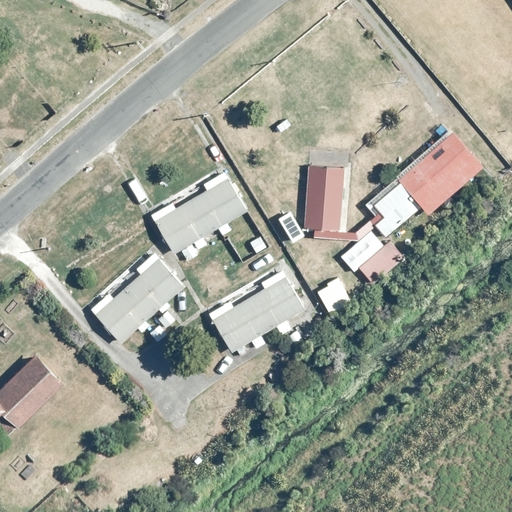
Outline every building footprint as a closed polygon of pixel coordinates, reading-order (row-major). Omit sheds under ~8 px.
[(480,166),(448,132),(398,180),(400,182),(373,205),(382,216),(374,224),(375,226),(385,236),(421,207),(427,214),(480,166)] [(325,166),(306,165),(301,227),(338,230),(343,167),(333,167),(325,166)] [(248,215),(225,171),(199,184),(204,193),(177,207),(174,202),(150,214),(176,265),(191,257),(186,248),(191,246),(195,254),(209,246),(205,238),(215,233),(220,241),(234,234),(229,224),(248,215)] [(385,236),(375,226),(329,263),(353,293),(369,281),(372,284),(404,257),(385,236)] [(187,290),(155,250),(132,268),(139,277),(113,297),(109,292),(86,309),(114,344),(132,330),(139,339),(155,327),(149,319),(157,312),(163,319),(173,310),(169,304),(187,290)] [(305,314),(280,270),(257,283),(262,291),(233,307),(229,300),(204,315),(231,362),(244,354),(242,350),(249,346),(253,352),(266,345),(262,336),(274,329),(279,338),(291,331),(288,324),(305,314)] [(327,285),(317,291),(328,314),(352,302),(338,276),(326,282),(327,285)] [(63,384),(31,353),(0,384),(0,413),(18,430),(63,384)]
